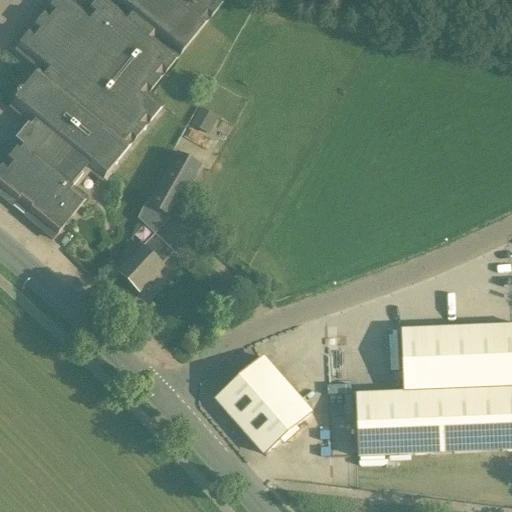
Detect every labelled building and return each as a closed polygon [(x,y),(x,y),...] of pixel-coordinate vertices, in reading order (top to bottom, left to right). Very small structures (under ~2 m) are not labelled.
[(18,97),(24,103),(18,110),(34,123),(31,127),(28,125),(15,140),(27,150),(0,182),(0,189),(37,218),(57,235),(87,199),(76,189),(90,172),(101,182),(163,106),(148,94),(176,60),(225,0),(224,0),(99,0),(86,16),(68,1),(25,52),(50,72),(30,96),(23,90),(20,90),(17,93),(18,97)] [(193,125),(211,134),(220,116),(201,108),(193,125)] [(147,206),(171,219),(201,166),(178,152),(147,206)] [(164,268),(162,266),(175,253),(154,234),(142,247),(140,245),(126,260),(127,262),(117,272),(140,293),(164,268)] [(358,458),(511,451),(511,327),(401,332),(404,395),(356,397),(358,458)] [(215,400),(263,455),(310,415),(262,359),(215,400)]
